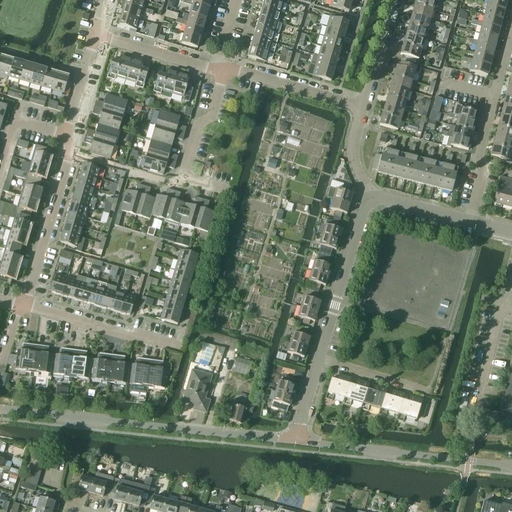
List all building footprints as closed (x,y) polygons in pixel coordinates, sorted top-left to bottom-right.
[(142,11),(142,13),(146,15),(148,10),(143,9),(145,1),(140,0),(125,0),(125,3),(122,2),(121,5),(142,11)] [(193,0),(193,2),(192,2),(192,5),(208,9),(211,0),(193,0)] [(271,0),(264,0),(262,8),(280,14),(283,4),(271,0)] [(353,6),(354,3),(343,0),(331,0),(330,7),(348,12),(350,5),(353,6)] [(431,0),(415,0),(414,6),(432,11),(435,1),(431,0)] [(475,6),(485,9),(486,9),(486,7),(504,11),(506,2),(500,0),(487,0),(487,4),(476,2),(475,6)] [(191,7),(189,14),(206,19),(208,9),(192,5),(192,2),(188,1),(186,5),(191,7)] [(123,9),(121,15),(139,21),(142,13),(142,11),(121,5),(121,8),(123,9)] [(414,6),(411,15),(430,21),(432,11),(414,6)] [(486,7),(486,9),(484,16),(501,20),(504,11),(486,7)] [(262,8),(259,18),(277,23),(280,14),(262,8)] [(309,8),(305,21),(309,22),(311,16),(313,16),(315,10),(309,8)] [(189,14),(187,22),(186,24),(203,29),(206,19),(189,14)] [(136,31),(139,21),(121,15),(119,22),(117,21),(116,25),(136,31)] [(411,15),(408,25),(427,31),(430,21),(411,15)] [(470,25),(481,27),(481,25),(499,30),(501,20),(484,16),(482,23),(471,20),(470,25)] [(329,17),(326,27),(345,33),(348,23),(329,17)] [(259,18),(256,28),(274,33),(277,23),(259,18)] [(185,26),(183,34),(200,39),(203,29),(186,24),(187,22),(182,21),(181,25),(185,26)] [(454,27),(463,30),(464,23),(456,21),(454,27)] [(151,24),(148,33),(147,37),(153,39),(157,26),(151,24)] [(408,25),(406,35),(424,40),(427,31),(408,25)] [(481,27),(479,34),(497,39),(499,30),(481,25),(481,27)] [(326,27),(323,37),(342,42),(345,33),(326,27)] [(256,28),(253,37),(271,43),(274,33),(256,28)] [(442,29),(440,35),(448,37),(450,31),(442,29)] [(197,49),(200,39),(183,34),(180,44),(197,49)] [(465,43),(476,46),(476,44),(494,48),(497,39),(479,34),(477,42),(466,39),(465,43)] [(406,35),(403,45),(421,50),(424,40),(406,35)] [(439,41),(446,43),(448,37),(440,35),(439,41)] [(253,37),(250,47),(269,53),(271,43),(253,37)] [(323,37),(321,47),(339,52),(342,42),(323,37)] [(304,42),(299,40),(297,46),(302,48),(307,49),(309,44),(303,43),(304,42)] [(476,46),(474,53),(492,58),(494,48),(476,44),(476,46)] [(418,60),(421,50),(403,45),(400,55),(418,60)] [(266,63),(269,53),(250,47),(247,57),(266,63)] [(321,47),(318,57),(336,62),(339,52),(321,47)] [(434,54),(438,56),(442,57),(444,50),(436,48),(434,54)] [(461,62),(471,64),(472,62),(489,67),(492,58),(474,53),(472,60),(462,57),(461,62)] [(310,65),(315,66),(333,72),(336,62),(318,57),(313,55),(310,65)] [(114,78),(125,81),(132,60),(120,56),(118,62),(112,60),(107,79),(114,81),(114,78)] [(0,65),(0,75),(8,78),(14,60),(3,57),(0,65)] [(8,78),(19,81),(24,63),(14,60),(8,78)] [(132,60),(125,81),(136,84),(135,87),(142,89),(148,70),(141,68),(143,63),(132,60)] [(472,62),(471,64),(469,72),(487,76),(489,67),(472,62)] [(19,81),(30,84),(35,66),(24,63),(19,81)] [(396,67),(393,76),(411,82),(414,72),(419,74),(420,69),(400,63),(399,67),(396,67)] [(30,84),(41,87),(46,70),(35,66),(30,84)] [(330,82),(333,72),(315,66),(312,76),(330,82)] [(41,87),(52,91),(57,73),(46,70),(41,87)] [(161,91),(171,95),(178,73),(166,70),(165,75),(159,73),(153,92),(160,94),(161,91)] [(57,73),(52,91),(63,94),(68,76),(57,73)] [(178,73),(171,95),(182,98),(181,101),(188,103),(192,89),(186,87),(189,77),(178,73)] [(393,76),(390,86),(409,92),(411,82),(393,76)] [(390,86),(387,96),(406,101),(409,92),(390,86)] [(95,101),(93,108),(122,116),(126,102),(106,96),(104,104),(95,101)] [(387,96),(385,106),(403,111),(406,101),(387,96)] [(144,105),(151,107),(154,99),(146,97),(144,105)] [(511,98),(505,97),(503,107),(511,109),(511,98)] [(475,123),(477,113),(461,109),(461,106),(455,105),(452,114),(447,113),(446,117),(452,119),(457,120),(457,118),(475,123)] [(385,106),(382,116),(400,121),(403,111),(385,106)] [(511,109),(503,107),(500,117),(511,119),(511,109)] [(100,117),(98,125),(118,131),(122,116),(93,108),(91,114),(100,117)] [(159,112),(155,126),(184,135),(186,128),(177,126),(179,118),(177,117),(172,115),(159,112)] [(379,126),(397,131),(400,121),(382,116),(379,126)] [(511,119),(500,117),(498,127),(511,130),(511,119)] [(457,120),(455,127),(473,132),(475,123),(457,118),(457,120)] [(87,130),(85,136),(114,145),(118,131),(98,125),(95,133),(87,130)] [(155,126),(151,141),(171,146),(173,139),(182,141),(184,135),(155,126)] [(448,133),(447,137),(448,138),(445,147),(450,148),(450,146),(452,139),(452,137),(470,141),(473,132),(455,127),(449,126),(448,132),(447,132),(447,133),(448,133)] [(511,130),(498,127),(495,137),(511,140),(511,130)] [(381,134),(378,142),(385,144),(387,136),(381,134)] [(109,160),(114,145),(85,136),(83,143),(91,146),(89,154),(109,160)] [(450,146),(468,151),(470,141),(452,137),(452,139),(450,146)] [(511,140),(495,137),(493,146),(511,151),(511,146),(511,140)] [(26,150),(28,144),(17,140),(15,147),(26,150)] [(392,151),(386,176),(395,178),(401,154),(394,152),(397,141),(393,140),(390,151),(392,151)] [(151,141),(146,155),(175,164),(177,157),(168,154),(171,146),(151,141)] [(411,156),(404,180),(414,183),(420,159),(412,157),(415,146),(412,145),(409,156),(411,156)] [(35,146),(30,163),(49,169),(52,157),(48,156),(50,150),(35,146)] [(490,156),(506,161),(505,163),(511,164),(511,151),(493,146),(490,156)] [(376,173),(386,176),(392,151),(390,151),(383,149),(381,156),(375,155),(371,170),(377,171),(376,173)] [(423,185),(432,188),(439,163),(431,161),(432,156),(434,151),(430,150),(429,155),(428,161),(429,161),(423,185)] [(401,154),(395,178),(404,180),(411,156),(409,156),(401,154)] [(173,170),(175,164),(146,155),(142,170),(162,176),(165,167),(173,170)] [(448,166),(442,190),(451,193),(452,191),(457,192),(461,177),(455,176),(457,168),(449,166),(452,156),(449,155),(446,165),(448,166)] [(414,183),(423,185),(429,161),(428,161),(420,159),(414,183)] [(30,163),(25,180),(40,184),(41,179),(46,180),(49,169),(30,163)] [(432,188),(442,190),(448,166),(446,165),(439,163),(432,188)] [(83,164),(80,174),(97,179),(100,169),(83,164)] [(502,206),(511,208),(511,206),(511,180),(511,177),(511,171),(509,171),(508,175),(507,179),(509,180),(502,206)] [(80,174),(77,184),(94,189),(97,179),(80,174)] [(493,203),(502,206),(509,180),(507,179),(500,177),(493,203)] [(25,180),(20,197),(39,202),(42,191),(38,190),(40,184),(25,180)] [(112,190),(115,192),(119,193),(121,187),(117,185),(117,186),(105,183),(104,186),(112,189),(112,190)] [(77,184),(74,194),(91,199),(94,189),(77,184)] [(120,211),(135,216),(143,187),(137,185),(134,194),(126,191),(120,211)] [(143,187),(135,216),(150,220),(151,216),(150,216),(155,200),(147,198),(150,189),(143,187)] [(327,198),(332,200),(349,205),(352,195),(347,193),(348,189),(342,187),(341,192),(335,190),(329,188),(327,198)] [(150,216),(151,216),(165,220),(173,192),(167,190),(164,198),(156,196),(155,200),(150,216)] [(173,192),(165,220),(179,225),(185,204),(177,202),(180,194),(173,192)] [(74,194),(71,204),(88,209),(93,211),(96,200),(91,199),(74,194)] [(20,197),(15,214),(30,218),(31,212),(36,214),(39,202),(20,197)] [(185,204),(179,225),(193,229),(202,200),(195,198),(193,207),(185,204)] [(202,200),(193,229),(208,233),(214,213),(206,211),(208,202),(202,200)] [(346,215),(349,205),(332,200),(329,210),(335,212),(334,216),(340,218),(341,214),(346,215)] [(71,204),(68,213),(85,218),(88,209),(71,204)] [(68,213),(65,223),(82,228),(85,218),(68,213)] [(10,230),(10,231),(29,236),(32,225),(28,224),(30,218),(15,214),(10,230)] [(322,225),(324,226),(321,236),(338,241),(341,231),(337,229),(338,225),(323,220),(322,225)] [(65,223),(62,233),(80,238),(82,228),(65,223)] [(10,231),(5,247),(20,252),(21,246),(26,247),(29,236),(10,231)] [(59,243),(76,248),(75,251),(80,253),(84,240),(80,238),(62,233),(59,243)] [(320,246),(318,254),(329,258),(332,250),(335,251),(338,241),(321,236),(318,246),(320,246)] [(174,244),(188,248),(189,242),(175,238),(174,244)] [(5,247),(0,263),(0,264),(19,270),(22,259),(18,257),(20,252),(5,247)] [(71,261),(72,259),(73,255),(60,251),(59,258),(71,261)] [(180,251),(177,261),(194,266),(197,256),(180,251)] [(314,262),(311,272),(328,277),(331,267),(327,265),(329,258),(318,254),(315,262),(314,262)] [(177,261),(174,271),(191,276),(194,266),(177,261)] [(19,270),(0,264),(0,283),(9,286),(11,280),(16,281),(19,270)] [(111,270),(109,276),(114,277),(117,272),(118,268),(112,266),(111,270)] [(174,271),(171,281),(188,286),(191,276),(174,271)] [(325,287),(328,277),(311,272),(308,282),(314,284),(313,288),(319,289),(320,285),(325,287)] [(54,295),(60,296),(66,278),(56,275),(51,292),(55,294),(54,295)] [(76,281),(70,298),(74,299),(74,300),(80,302),(87,279),(77,277),(76,281)] [(66,278),(60,296),(66,298),(67,297),(70,298),(76,281),(66,278)] [(87,279),(80,302),(86,304),(86,303),(90,304),(97,282),(87,279)] [(171,281),(168,290),(185,295),(188,286),(171,281)] [(97,282),(90,304),(94,305),(93,306),(99,308),(106,285),(97,282)] [(106,285),(99,308),(105,310),(106,309),(109,310),(115,293),(116,288),(106,285)] [(168,290),(165,300),(183,305),(186,295),(185,295),(168,290)] [(115,293),(109,310),(113,311),(113,312),(119,314),(124,295),(115,293)] [(124,295),(119,314),(125,316),(125,315),(129,316),(130,314),(133,314),(137,299),(124,295)] [(303,298),(300,308),(317,313),(320,303),(315,301),(316,297),(310,295),(309,299),(303,298)] [(165,300),(162,310),(180,315),(183,305),(165,300)] [(303,319),(302,324),(308,325),(309,321),(314,323),(317,313),(300,308),(297,318),(303,319)] [(177,325),(180,315),(162,310),(159,320),(177,325)] [(292,333),(289,343),(306,348),(309,338),(305,337),(306,333),(300,331),(298,335),(292,333)] [(303,359),(306,348),(289,343),(286,354),(292,355),(291,359),(297,361),(299,357),(303,359)] [(25,372),(30,373),(32,373),(35,346),(26,345),(23,351),(17,350),(14,370),(25,371),(25,372)] [(30,373),(30,375),(33,376),(33,373),(39,374),(39,373),(50,374),(52,355),(46,354),(44,347),(35,346),(32,373),(30,373)] [(63,377),(69,378),(70,378),(73,351),(64,350),(61,356),(55,355),(53,375),(63,376),(63,377)] [(70,378),(69,378),(68,380),(71,380),(71,378),(77,379),(77,378),(88,379),(90,360),(84,359),(82,352),(73,351),(70,378)] [(101,382),(107,383),(108,383),(112,356),(103,355),(99,361),(93,360),(91,380),(102,381),(101,382)] [(108,383),(107,383),(106,385),(109,385),(110,383),(115,384),(115,383),(126,384),(128,365),(122,364),(121,357),(112,356),(108,383)] [(248,376),(250,367),(251,363),(237,359),(234,372),(248,376)] [(145,388),(146,388),(150,361),(141,360),(138,366),(131,365),(129,385),(140,386),(140,387),(145,388)] [(511,360),(499,410),(511,413),(511,360)] [(146,388),(145,388),(145,390),(147,390),(148,388),(153,389),(153,388),(164,389),(167,370),(160,369),(159,362),(150,361),(146,388)] [(189,372),(181,402),(192,405),(190,411),(203,414),(207,402),(201,400),(208,377),(189,372)] [(344,399),(349,385),(351,379),(338,376),(337,381),(331,379),(324,400),(331,402),(333,396),(344,399)] [(278,382),(275,392),(292,397),(295,387),(294,387),(296,381),(284,377),(282,383),(278,382)] [(344,399),(342,405),(349,407),(351,401),(362,405),(366,390),(367,390),(368,385),(356,381),(355,387),(349,385),(344,399)] [(362,405),(360,410),(367,413),(369,407),(379,410),(380,410),(384,395),(385,395),(386,390),(374,386),(372,392),(367,390),(366,390),(362,405)] [(272,402),(273,402),(272,408),(274,409),(286,413),(288,407),(289,407),(292,397),(275,392),(272,402)] [(380,410),(379,410),(378,416),(385,418),(386,412),(397,415),(398,415),(402,401),(404,395),(392,392),(390,397),(385,395),(384,395),(380,410)] [(398,415),(397,415),(396,421),(403,423),(404,417),(416,421),(422,401),(410,397),(408,402),(402,401),(398,415)] [(252,413),(254,406),(234,400),(228,421),(240,424),(244,411),(252,413)] [(316,420),(320,421),(321,417),(325,418),(328,406),(322,404),(318,417),(317,417),(316,420)] [(0,469),(4,471),(8,472),(10,468),(5,467),(1,465),(2,461),(0,460),(0,469)] [(32,460),(30,466),(41,470),(43,464),(32,460)] [(30,466),(28,472),(39,475),(41,470),(30,466)] [(77,491),(90,494),(93,480),(81,477),(83,470),(77,469),(73,483),(79,484),(77,491)] [(28,472),(26,477),(38,481),(39,475),(28,472)] [(26,477),(24,483),(36,486),(38,481),(26,477)] [(93,480),(90,494),(102,497),(103,491),(109,493),(113,479),(107,477),(105,484),(93,480)] [(113,479),(109,493),(115,494),(113,501),(125,504),(129,490),(117,487),(119,480),(113,479)] [(34,492),(36,486),(24,483),(23,489),(34,492)] [(129,490),(125,504),(138,507),(139,501),(145,503),(149,489),(143,487),(141,494),(129,490)] [(149,489),(145,503),(151,504),(149,511),(153,511),(161,511),(165,500),(153,497),(155,490),(149,489)] [(165,500),(161,511),(181,511),(185,499),(179,497),(177,503),(165,500)] [(39,498),(35,510),(42,511),(51,511),(55,503),(39,498)] [(185,499),(181,511),(200,511),(201,510),(189,507),(191,500),(185,499)] [(480,511),(499,511),(501,506),(500,506),(483,501),(480,511)] [(13,503),(10,511),(12,511),(17,511),(20,505),(13,503)] [(263,503),(262,510),(270,511),(271,511),(273,505),(263,503)] [(343,511),(345,508),(332,504),(326,503),(323,511),(343,511)]
